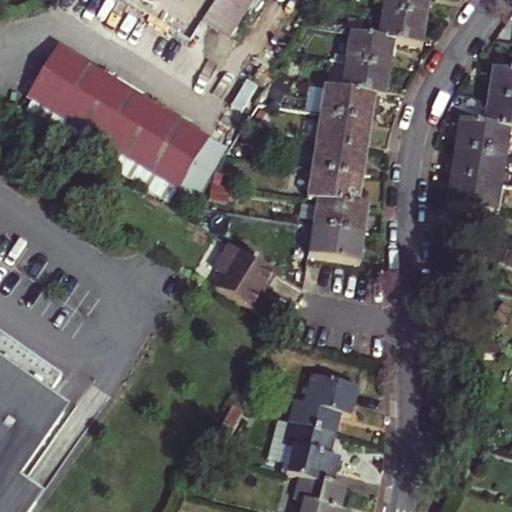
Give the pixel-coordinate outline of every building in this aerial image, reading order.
[(224,0),(218,0),(212,10),(239,28),(247,15),(224,0)] [(252,0),(224,0),(247,15),(256,2),(252,0)] [(366,171),(368,154),(370,141),(373,125),(375,114),(377,98),(386,100),(388,87),(393,63),(396,45),(423,50),(426,32),(430,9),(431,0),(385,0),(378,42),(351,38),(342,93),(327,90),(308,201),(319,203),(309,258),(361,267),(365,246),(369,223),(370,211),(359,209),(362,193),(366,171)] [(239,28),(212,10),(204,23),(231,41),(239,28)] [(210,142),(60,50),(28,100),(179,193),(210,142)] [(245,84),(222,71),(207,95),(230,110),(245,84)] [(511,131),(511,74),(495,72),(492,88),(488,110),(485,128),(460,124),(458,138),(455,152),(453,165),(448,196),(446,207),(498,215),(511,131)] [(259,299),(275,273),(230,245),(213,272),(222,278),(214,291),(255,315),(263,302),(259,299)] [(0,511),(28,511),(37,500),(12,482),(62,410),(44,397),(60,375),(0,333),(0,511)] [(290,425),(337,437),(343,417),(352,419),(359,390),(313,378),(306,406),(296,403),(290,425)] [(300,479),(334,488),(341,460),(332,458),(337,437),(290,425),(285,447),(295,450),(288,476),(300,479)] [(334,488),(300,479),(295,501),(305,504),(302,511),(343,511),(342,511),(348,492),(334,488)]
